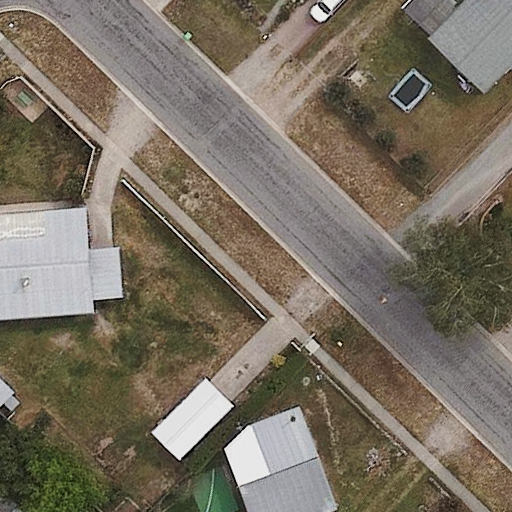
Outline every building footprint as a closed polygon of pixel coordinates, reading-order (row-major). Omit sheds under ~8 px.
[(511,0),(465,0),(432,35),(496,96),(511,78),(511,0)] [(93,209),(0,215),(0,320),(100,314),(93,209)] [(242,404),(208,373),(151,437),(186,467),(242,404)] [(309,403),(230,433),(259,511),(331,511),(348,506),(309,403)] [(0,511),(26,511),(0,489),(0,511)]
